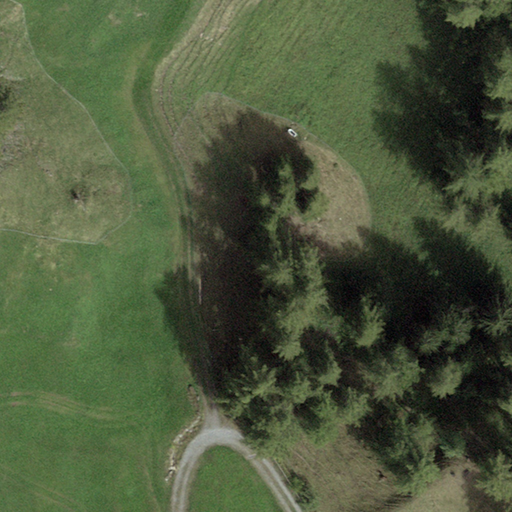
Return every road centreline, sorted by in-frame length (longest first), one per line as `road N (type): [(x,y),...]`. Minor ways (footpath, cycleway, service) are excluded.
road 1 (track): [(226,435),(192,319),(180,194),(141,91),(162,38)]
road 2 (track): [(177,511),(191,456),(226,435),(270,474),(295,511)]
